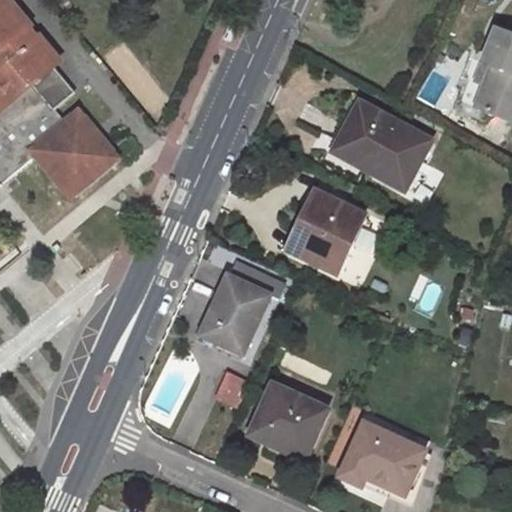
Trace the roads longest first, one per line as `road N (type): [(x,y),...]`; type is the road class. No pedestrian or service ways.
road 1 (tertiary): [(85,422),(275,0)]
road 2 (residential): [(287,511),(85,422)]
